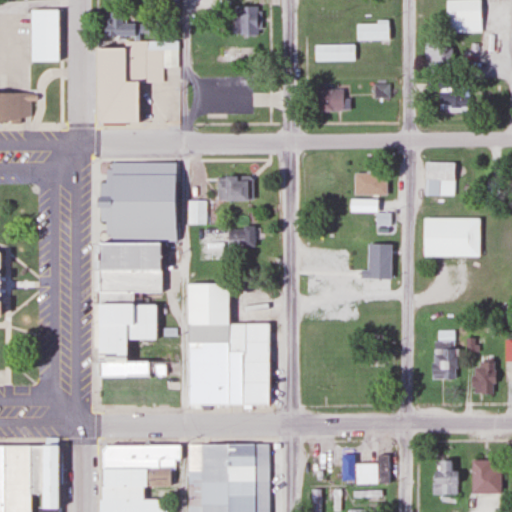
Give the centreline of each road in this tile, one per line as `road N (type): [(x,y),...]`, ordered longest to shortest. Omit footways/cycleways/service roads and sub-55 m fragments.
road 1 (residential): [(511,140),(0,140)]
road 2 (residential): [(511,425),(79,424)]
road 3 (residential): [(407,511),(411,140)]
road 4 (residential): [(292,511),(290,143)]
road 5 (residential): [(79,424),(79,140)]
road 6 (residential): [(290,143),(289,0)]
road 7 (residential): [(79,140),(79,0)]
road 8 (residential): [(411,140),(411,0)]
